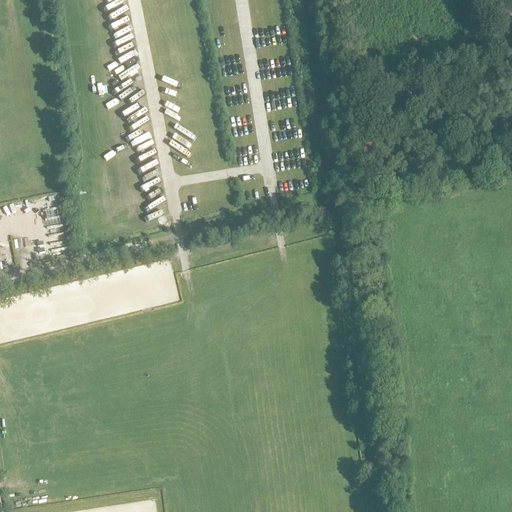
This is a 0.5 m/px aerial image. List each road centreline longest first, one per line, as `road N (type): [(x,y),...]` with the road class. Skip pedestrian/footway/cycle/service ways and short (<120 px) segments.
road 1 (track): [(153,0),(190,214),(203,224),(266,211),(273,197),(240,0)]
road 2 (unknown): [(98,0),(130,214),(151,233),(171,226)]
